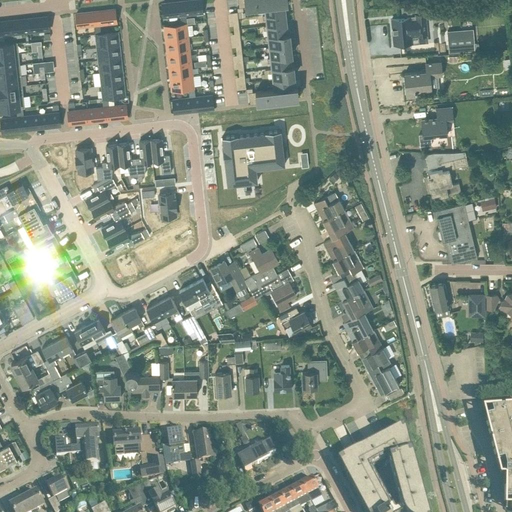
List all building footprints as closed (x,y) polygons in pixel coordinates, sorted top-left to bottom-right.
[(201,0),(194,0),(182,1),(183,14),(202,12),(201,0)] [(182,1),(162,4),(164,16),(183,14),(182,1)] [(266,14),(285,12),(284,2),(261,4),(262,8),(265,8),(266,14)] [(411,6),(401,7),(402,14),(412,13),(412,12),(411,6)] [(115,9),(96,11),(97,24),(116,22),(115,9)] [(96,11),(76,13),(78,26),(97,24),(96,11)] [(267,25),(286,23),(285,12),(266,14),(263,14),(263,19),(267,19),(267,25)] [(412,36),(427,35),(425,14),(416,15),(416,19),(411,20),(410,17),(392,19),(393,28),(395,28),(396,44),(395,44),(412,43),(412,36)] [(48,16),(28,18),(30,31),(49,29),(48,16)] [(28,18),(10,21),(11,33),(14,33),(30,31),(28,18)] [(10,21),(0,21),(0,34),(8,34),(11,33),(10,21)] [(269,35),(289,33),(288,22),(286,23),(267,25),(264,25),(264,30),(268,30),(269,35)] [(186,24),(165,26),(167,39),(188,37),(186,24)] [(479,43),(474,43),(473,28),(447,31),(449,53),(475,50),(479,50),(479,43)] [(96,34),(98,47),(119,45),(117,32),(96,34)] [(269,40),(270,46),(291,44),(289,33),(269,35),(265,36),(266,41),(269,40)] [(188,37),(167,39),(168,52),(189,49),(188,37)] [(17,42),(0,43),(0,55),(19,53),(17,42)] [(270,51),(271,57),(290,55),(290,56),(292,55),(291,44),(270,46),(266,47),(267,51),(270,51)] [(98,47),(99,60),(120,57),(119,45),(98,47)] [(189,49),(168,52),(169,64),(191,62),(189,49)] [(0,55),(0,65),(20,64),(19,53),(0,55)] [(272,62),(272,68),(291,65),(290,56),(290,55),(271,57),(268,57),(268,62),(272,62)] [(120,57),(99,60),(101,72),(122,70),(120,57)] [(191,62),(169,64),(171,77),(192,74),(191,62)] [(426,71),(405,73),(407,97),(416,96),(415,90),(431,88),(430,75),(442,74),(441,62),(426,63),(426,71)] [(20,64),(0,65),(0,76),(21,75),(20,64)] [(273,72),(273,78),(294,76),(293,65),(291,65),(272,68),(269,68),(269,73),(273,72)] [(123,82),(122,70),(101,72),(102,85),(123,82)] [(192,74),(171,77),(172,90),(193,87),(192,74)] [(21,75),(0,76),(0,87),(22,85),(21,75)] [(296,87),(294,76),(273,78),(270,79),(271,84),(274,83),(275,89),(296,87)] [(103,98),(125,95),(123,82),(102,85),(103,98)] [(0,87),(0,98),(24,96),(22,85),(0,87)] [(275,89),(253,91),(249,92),(250,104),(299,98),(297,86),(296,87),(275,89)] [(212,95),(193,97),(194,110),(213,108),(212,95)] [(24,96),(0,98),(0,105),(0,110),(25,107),(24,96)] [(173,100),(175,112),(194,110),(193,97),(173,100)] [(109,106),(106,107),(108,120),(127,117),(126,104),(109,106)] [(103,107),(88,109),(89,122),(108,120),(106,107),(103,107)] [(421,120),(423,134),(419,134),(420,146),(432,144),(431,136),(448,134),(446,118),(454,117),(452,107),(436,109),(437,118),(427,119),(427,118),(425,118),(425,119),(421,120)] [(88,109),(69,111),(70,124),(89,122),(88,109)] [(59,112),(39,114),(41,127),(60,125),(59,112)] [(24,116),(21,117),(22,129),(41,127),(39,114),(24,116)] [(18,117),(1,119),(3,132),(22,129),(21,117),(18,117)] [(238,134),(222,136),(224,148),(223,148),(224,160),(225,160),(228,184),(258,180),(256,167),(285,164),(281,129),(265,131),(266,132),(238,135),(238,134)] [(162,139),(151,140),(153,161),(160,160),(164,172),(171,171),(169,154),(164,154),(162,139)] [(141,157),(136,158),(138,175),(139,181),(143,180),(142,175),(145,175),(146,162),(153,161),(151,140),(139,142),(141,157)] [(129,143),(118,144),(120,164),(127,163),(131,176),(138,175),(136,158),(130,158),(129,143)] [(108,161),(102,161),(103,166),(104,179),(112,178),(113,165),(120,164),(118,144),(106,145),(108,161)] [(91,148),(76,150),(77,156),(76,156),(77,165),(78,165),(78,171),(94,170),(91,148)] [(440,193),(441,196),(461,191),(459,182),(453,184),(449,169),(468,165),(465,151),(453,152),(434,152),(425,154),(429,168),(437,166),(438,169),(429,171),(431,177),(428,178),(432,195),(440,193)] [(330,178),(334,182),(339,178),(335,173),(330,178)] [(96,193),(86,198),(92,208),(109,199),(111,198),(114,196),(113,196),(110,190),(110,189),(117,184),(116,184),(113,177),(112,178),(111,178),(104,179),(92,185),(93,185),(94,187),(97,186),(100,191),(96,193)] [(0,198),(8,194),(16,208),(35,198),(29,187),(25,189),(22,183),(10,189),(7,184),(0,188),(0,198)] [(344,209),(335,191),(314,202),(314,203),(319,200),(323,207),(318,210),(323,220),(344,209)] [(174,193),(159,195),(161,216),(177,215),(176,208),(177,208),(176,199),(175,199),(174,193)] [(16,208),(4,215),(8,222),(15,218),(14,217),(19,214),(21,218),(17,220),(20,227),(25,225),(40,217),(37,211),(41,209),(35,198),(16,208)] [(494,198),(484,200),(487,209),(496,207),(494,198)] [(109,199),(92,208),(97,218),(111,211),(113,216),(129,207),(127,203),(126,201),(125,201),(113,205),(109,199)] [(363,206),(360,201),(355,204),(358,209),(363,206)] [(465,203),(434,210),(435,217),(437,216),(440,231),(439,231),(440,239),(442,238),(443,240),(446,239),(449,252),(451,252),(453,260),(470,257),(470,258),(477,257),(468,219),(476,218),(472,202),(465,204),(465,203)] [(116,220),(102,227),(107,238),(125,228),(122,222),(132,214),(131,211),(129,207),(113,216),(116,220)] [(344,209),(323,220),(332,238),(345,231),(354,227),(344,209)] [(40,217),(25,225),(34,242),(53,232),(47,221),(43,222),(40,217)] [(147,227),(141,230),(145,237),(150,234),(147,228),(147,227)] [(125,228),(107,238),(113,248),(126,240),(129,245),(145,237),(141,230),(129,234),(125,228)] [(327,250),(333,260),(354,249),(345,231),(332,238),(324,242),(324,243),(334,238),(338,244),(327,250)] [(34,242),(43,259),(59,251),(56,245),(59,243),(53,232),(34,242)] [(360,234),(361,242),(369,240),(368,232),(360,234)] [(240,245),(244,251),(257,244),(253,238),(240,245)] [(365,244),(368,250),(374,247),(370,241),(365,244)] [(3,252),(6,257),(14,253),(17,251),(14,246),(3,252)] [(246,278),(251,287),(263,282),(262,281),(270,277),(277,273),(273,265),(278,262),(271,249),(262,254),(259,248),(251,252),(254,258),(261,271),(246,278)] [(354,249),(333,260),(342,278),(355,271),(363,267),(354,249)] [(62,256),(59,251),(43,259),(41,260),(44,265),(41,267),(46,276),(42,278),(43,281),(47,279),(71,266),(65,254),(62,256)] [(14,253),(6,257),(9,263),(17,259),(14,253)] [(16,261),(10,264),(15,274),(21,271),(16,261)] [(224,261),(211,268),(219,283),(230,277),(233,283),(231,284),(238,296),(232,299),(235,304),(250,296),(246,288),(247,287),(238,270),(231,273),(227,266),(224,261)] [(6,264),(0,266),(0,267),(4,275),(10,272),(6,264)] [(71,266),(47,279),(49,284),(49,287),(52,294),(56,295),(59,302),(74,294),(71,288),(77,285),(74,279),(77,277),(71,266)] [(333,283),(343,300),(364,289),(355,271),(342,278),(333,283)] [(263,282),(251,287),(257,299),(272,291),(279,305),(279,304),(282,310),(290,306),(287,300),(296,295),(289,282),(283,285),(277,273),(270,277),(262,281),(263,282)] [(371,278),(374,284),(383,279),(380,274),(371,278)] [(203,278),(191,284),(202,304),(214,298),(203,278)] [(15,280),(9,283),(12,290),(18,287),(15,280)] [(429,285),(435,309),(449,306),(444,282),(429,285)] [(191,284),(179,291),(190,310),(202,304),(191,284)] [(18,287),(12,290),(16,298),(22,295),(18,287)] [(352,318),(364,311),(373,307),(364,289),(343,300),(352,318)] [(511,292),(508,293),(508,294),(505,299),(503,299),(500,304),(511,312),(511,316),(511,315),(511,292)] [(496,294),(488,294),(488,309),(494,309),(499,299),(496,294)] [(171,295),(158,302),(165,315),(172,311),(177,320),(182,317),(171,295)] [(469,295),(470,315),(484,315),(483,295),(469,295)] [(383,308),(385,314),(393,310),(389,299),(385,301),(387,306),(383,308)] [(14,306),(23,324),(34,318),(25,300),(14,306)] [(38,302),(33,305),(38,314),(45,310),(41,303),(38,302)] [(158,302),(147,308),(157,328),(169,321),(165,315),(158,302)] [(240,302),(227,309),(231,317),(244,310),(240,302)] [(135,306),(122,313),(132,331),(133,331),(132,330),(138,327),(138,328),(144,325),(135,306)] [(282,322),(285,328),(293,324),(296,332),(312,324),(304,310),(300,313),(296,307),(279,316),(282,322)] [(352,340),(374,329),(364,311),(343,323),(352,340)] [(133,332),(132,331),(122,313),(111,319),(121,338),(133,332)] [(194,315),(188,318),(198,336),(202,343),(207,340),(194,315)] [(99,317),(87,324),(93,337),(101,333),(104,338),(106,337),(108,336),(106,331),(99,317)] [(188,318),(183,321),(193,339),(198,336),(188,318)] [(87,324),(75,330),(82,343),(85,348),(96,342),(93,337),(87,324)] [(149,339),(156,335),(150,325),(144,329),(149,339)] [(106,337),(113,348),(115,347),(118,345),(116,339),(111,329),(106,331),(108,336),(106,337)] [(368,354),(383,347),(374,329),(352,340),(358,351),(365,348),(368,354)] [(231,332),(218,333),(222,342),(234,341),(234,340),(239,338),(236,330),(231,332)] [(483,332),(471,331),(470,341),(483,342),(483,332)] [(155,335),(161,345),(167,342),(161,332),(155,335)] [(66,335),(54,341),(61,354),(73,348),(66,335)] [(128,350),(121,338),(116,340),(118,345),(122,353),(123,353),(128,350)] [(290,338),(259,341),(260,350),(285,348),(291,348),(290,338)] [(242,350),(258,348),(257,340),(236,341),(236,349),(235,349),(236,363),(244,362),(242,350)] [(49,360),(44,362),(50,372),(52,378),(53,380),(61,376),(55,364),(57,363),(54,358),(61,354),(54,341),(42,348),(49,360)] [(160,347),(161,378),(170,378),(169,363),(166,363),(166,347),(160,347)] [(362,358),(371,376),(390,366),(392,365),(383,347),(368,354),(362,358)] [(89,348),(82,352),(87,362),(94,358),(89,348)] [(11,364),(17,375),(32,367),(44,361),(38,350),(11,364)] [(87,362),(82,352),(75,355),(80,365),(87,362)] [(120,354),(115,356),(123,373),(125,370),(127,368),(130,367),(123,353),(122,353),(120,354)] [(215,373),(217,393),(231,392),(230,378),(236,378),(235,356),(227,356),(227,364),(222,364),(222,372),(215,373)] [(200,360),(200,376),(209,376),(208,360),(200,360)] [(309,371),(303,371),(303,388),(317,388),(317,379),(321,379),(321,377),(326,377),(326,360),(309,361),(309,371)] [(281,371),(274,372),(275,390),(291,389),(291,377),(289,377),(289,365),(281,365),(281,371)] [(390,366),(371,376),(381,395),(400,385),(390,366)] [(32,367),(17,375),(23,387),(38,379),(32,367)] [(130,367),(127,368),(125,370),(123,373),(123,375),(123,378),(123,380),(125,382),(126,384),(127,384),(129,385),(130,385),(132,385),(133,385),(133,392),(142,391),(142,396),(149,396),(149,391),(160,391),(160,377),(141,376),(140,374),(139,371),(137,369),(134,368),(130,367)] [(250,368),(250,376),(246,376),(246,391),(259,390),(258,376),(257,376),(256,368),(250,368)] [(50,372),(40,378),(43,383),(52,378),(50,372)] [(66,386),(73,400),(74,399),(75,400),(76,400),(79,399),(79,398),(79,397),(88,392),(85,387),(86,387),(85,385),(84,385),(81,379),(73,383),(67,372),(61,376),(53,380),(58,390),(66,386)] [(121,398),(120,384),(118,384),(118,376),(104,376),(104,377),(97,378),(99,392),(105,392),(105,398),(121,398)] [(185,396),(184,378),(178,378),(178,376),(172,376),(173,396),(180,395),(180,396),(185,396)] [(191,378),(184,378),(185,396),(190,396),(190,395),(197,395),(197,376),(191,376),(191,378)] [(43,390),(36,394),(44,408),(58,400),(52,391),(58,388),(53,380),(52,378),(43,383),(40,385),(43,390)] [(405,393),(402,387),(388,394),(391,400),(405,393)] [(494,417),(486,419),(498,463),(505,462),(507,471),(506,478),(511,478),(511,486),(506,486),(506,502),(511,502),(511,508),(511,408),(492,410),(494,417)] [(237,426),(243,438),(245,437),(244,434),(246,433),(241,424),(237,426)] [(98,425),(87,426),(88,439),(82,440),(83,452),(84,464),(98,463),(97,439),(99,438),(98,425)] [(427,511),(404,425),(338,461),(365,511),(427,511)] [(73,454),(75,454),(83,453),(83,452),(82,440),(88,439),(87,426),(76,427),(77,440),(77,446),(68,447),(67,440),(64,440),(64,438),(55,439),(57,456),(67,455),(68,455),(73,454)] [(169,445),(162,447),(163,449),(163,452),(165,466),(166,466),(178,464),(181,464),(180,455),(185,454),(182,431),(167,433),(169,445)] [(224,431),(218,433),(222,440),(227,437),(224,431)] [(280,435),(287,446),(293,443),(287,431),(280,435)] [(138,432),(113,434),(115,457),(140,454),(138,432)] [(211,432),(194,435),(198,460),(215,458),(211,432)] [(243,438),(240,440),(244,446),(249,443),(245,437),(243,438)] [(0,440),(0,455),(6,466),(17,459),(16,456),(22,452),(15,440),(3,447),(0,440)] [(249,451),(257,465),(276,454),(269,440),(252,450),(249,443),(244,446),(247,452),(249,451)] [(25,451),(20,454),(23,459),(28,457),(25,451)] [(249,451),(247,452),(237,458),(245,471),(257,465),(249,451)] [(140,468),(142,478),(160,475),(166,473),(163,457),(152,459),(153,466),(140,468)] [(191,463),(195,484),(202,482),(199,462),(191,463)] [(322,497),(312,478),(301,484),(311,502),(312,502),(322,497)] [(61,479),(47,486),(54,498),(55,498),(67,491),(61,479)] [(154,503),(158,511),(167,511),(168,511),(174,511),(175,511),(175,510),(174,509),(175,508),(168,495),(161,498),(158,491),(150,495),(149,492),(148,493),(143,484),(135,487),(146,507),(154,503)] [(300,508),(311,502),(301,484),(290,490),(300,506),(300,508)] [(141,511),(140,509),(145,506),(135,487),(129,489),(130,490),(128,491),(134,501),(130,503),(132,506),(124,510),(125,511),(141,511)] [(300,506),(290,490),(280,495),(289,511),(300,506)] [(36,492),(23,499),(30,511),(32,511),(44,506),(36,492)] [(280,495),(270,501),(275,511),(288,511),(289,511),(280,495)] [(54,498),(49,501),(54,511),(59,511),(62,510),(59,505),(58,505),(55,498),(54,498)] [(30,511),(23,499),(10,506),(13,511),(30,511)] [(275,511),(270,501),(265,503),(264,501),(259,504),(260,506),(259,506),(261,511),(275,511)] [(246,505),(249,511),(255,509),(251,502),(246,505)]
